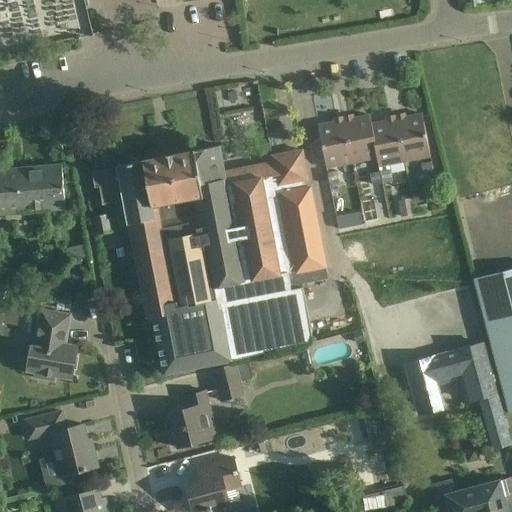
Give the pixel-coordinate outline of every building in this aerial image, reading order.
[(396,119),(404,161),(430,156),(422,114),(396,119)] [(351,162),(377,157),(371,124),(369,115),(343,120),(351,162)] [(404,161),(396,119),(371,124),(377,157),(378,166),(404,161)] [(351,162),(343,120),(318,125),(326,167),(351,162)] [(113,202),(119,232),(129,230),(147,318),(153,317),(164,374),(232,360),(313,340),(303,288),(291,291),(290,285),(328,277),(309,187),(306,188),(304,182),(309,181),(303,147),(270,154),(271,161),(224,170),(219,145),(168,155),(140,161),(147,196),(113,202)] [(113,202),(147,196),(140,161),(117,165),(117,167),(91,172),(94,187),(98,186),(102,204),(113,202)] [(433,173),(431,162),(421,163),(424,175),(433,173)] [(65,209),(62,164),(0,169),(0,213),(39,211),(41,235),(54,234),(52,210),(65,209)] [(390,170),(379,172),(382,184),(393,181),(390,170)] [(339,183),(337,171),(327,173),(329,185),(339,183)] [(382,184),(379,172),(370,174),(373,185),(382,184)] [(412,199),(399,201),(402,216),(415,214),(412,199)] [(376,204),(361,207),(365,224),(379,221),(376,204)] [(111,232),(107,214),(95,216),(98,234),(111,232)] [(343,214),(336,216),(339,229),(354,226),(353,221),(343,214)] [(511,412),(511,268),(474,278),(509,413),(511,412)] [(4,307),(3,311),(23,314),(25,305),(4,307)] [(70,315),(41,310),(34,347),(31,346),(26,371),(35,372),(34,377),(54,381),(55,375),(71,378),(77,346),(65,344),(70,315)] [(362,329),(353,331),(356,343),(365,340),(362,329)] [(441,408),(433,379),(463,371),(471,400),(481,397),(494,447),(510,443),(483,343),(406,364),(419,414),(441,408)] [(237,364),(213,370),(221,400),(244,394),(241,381),(237,364)] [(218,437),(206,391),(186,396),(189,407),(168,413),(177,448),(218,437)] [(387,422),(382,407),(364,412),(369,428),(387,422)] [(66,428),(62,411),(26,420),(30,438),(50,433),(60,475),(79,471),(98,466),(91,439),(88,440),(84,424),(66,428)] [(241,485),(234,457),(207,464),(211,478),(186,484),(193,511),(206,511),(231,506),(227,489),(241,485)] [(511,493),(511,481),(511,478),(457,492),(453,479),(430,485),(436,511),(440,511),(449,510),(449,511),(507,511),(503,496),(511,493)] [(375,492),(362,496),(364,511),(396,505),(395,502),(406,499),(402,485),(375,492)] [(102,511),(97,489),(78,494),(63,498),(66,511),(102,511)]
